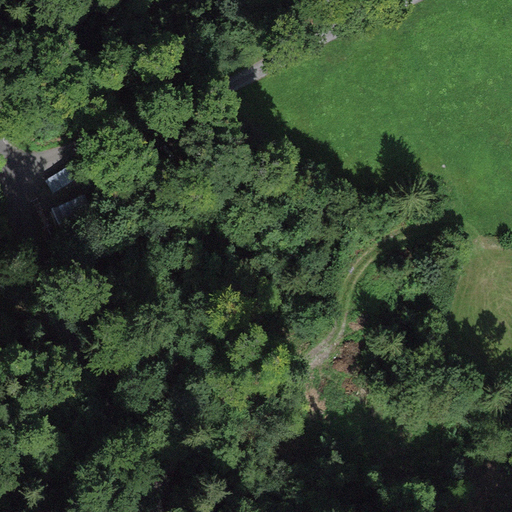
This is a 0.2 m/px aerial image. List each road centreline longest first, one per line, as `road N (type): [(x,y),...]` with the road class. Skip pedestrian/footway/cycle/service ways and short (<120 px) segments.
road 1 (unclassified): [(15,0),(24,54),(21,158),(158,511)]
road 2 (track): [(471,212),(418,216),(345,258),(336,335),(296,368),(246,387),(143,469)]
road 3 (track): [(21,158),(376,0)]
